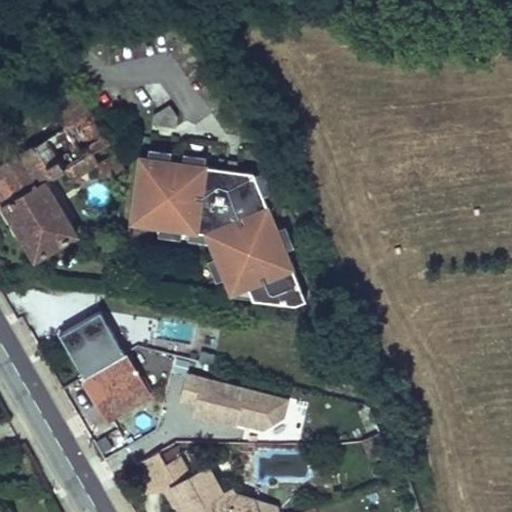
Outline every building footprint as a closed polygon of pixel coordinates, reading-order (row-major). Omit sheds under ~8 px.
[(51,132),(0,162),(0,202),(34,258),(76,232),(43,178),(62,166),(76,190),(120,163),(71,83),(35,106),(51,132)] [(204,161),(204,152),(183,149),(181,158),(204,161)] [(139,153),(130,219),(206,228),(216,253),(225,273),(231,287),(247,280),(253,295),(291,299),(305,293),(284,243),(276,223),(262,190),(254,170),(252,167),(204,161),(181,158),(139,153)] [(270,186),(262,167),(254,170),(262,190),(270,186)] [(293,239),(284,220),(276,223),(284,243),(293,239)] [(225,273),(216,253),(207,256),(216,277),(225,273)] [(156,277),(144,284),(151,295),(163,288),(156,277)] [(253,295),(247,280),(231,287),(233,293),(253,295)] [(56,316),(65,331),(90,317),(82,302),(56,316)] [(142,323),(168,327),(170,317),(179,318),(180,309),(144,305),(142,323)] [(61,333),(85,377),(128,353),(104,309),(90,317),(65,331),(61,333)] [(179,318),(170,317),(168,327),(168,332),(190,335),(192,319),(179,318)] [(128,353),(85,377),(111,424),(154,400),(128,353)] [(285,411),(289,392),(187,371),(181,398),(197,401),(195,413),(239,422),(241,413),(252,415),(251,419),(265,422),(285,411)] [(372,403),(362,407),(372,431),(382,427),(372,403)] [(379,454),(400,456),(386,425),(382,427),(372,431),(362,435),(369,450),(376,449),(379,454)] [(154,448),(131,461),(145,486),(174,479),(188,507),(178,511),(218,511),(225,509),(226,511),(250,511),(261,509),(257,494),(233,483),(225,487),(210,459),(186,472),(175,450),(160,458),(154,448)] [(281,511),(278,502),(257,494),(261,509),(262,511),(281,511)]
